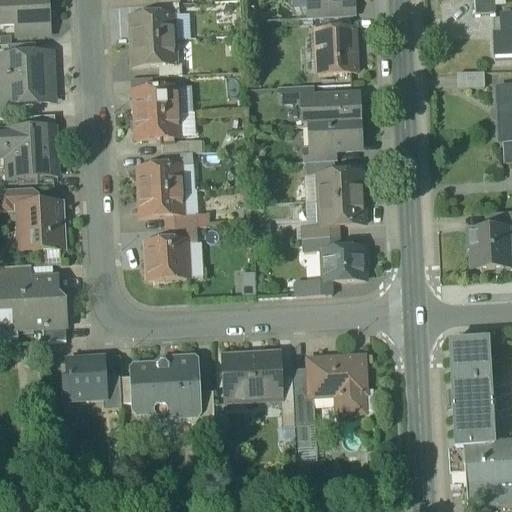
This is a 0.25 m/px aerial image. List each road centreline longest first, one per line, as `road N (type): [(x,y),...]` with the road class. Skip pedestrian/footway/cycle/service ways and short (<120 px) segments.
road 1 (residential): [(412,314),(108,333),(88,0)]
road 2 (residential): [(398,0),(412,314)]
road 3 (residential): [(412,314),(424,511)]
